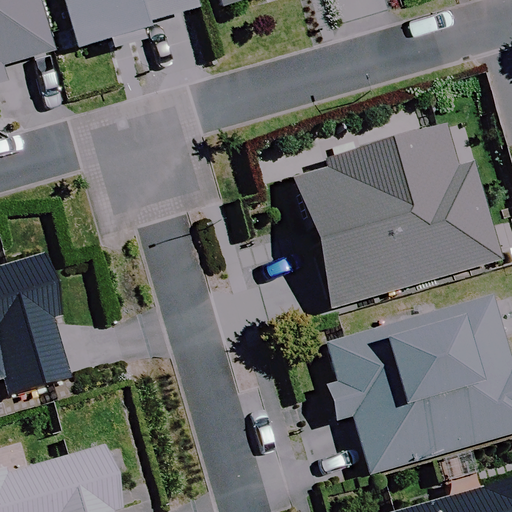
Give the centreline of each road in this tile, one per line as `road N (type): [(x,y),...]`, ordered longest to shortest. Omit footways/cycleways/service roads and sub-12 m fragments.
road 1 (residential): [(134,125),(245,511)]
road 2 (residential): [(134,125),(496,21)]
road 3 (residential): [(0,164),(134,125)]
